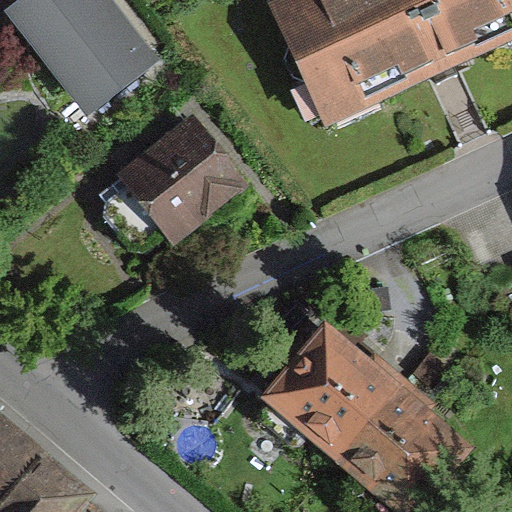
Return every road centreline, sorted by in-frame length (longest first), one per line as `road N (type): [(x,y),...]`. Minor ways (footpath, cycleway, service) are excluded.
road 1 (residential): [(55,402),(171,309),(511,160)]
road 2 (residential): [(180,511),(55,402)]
